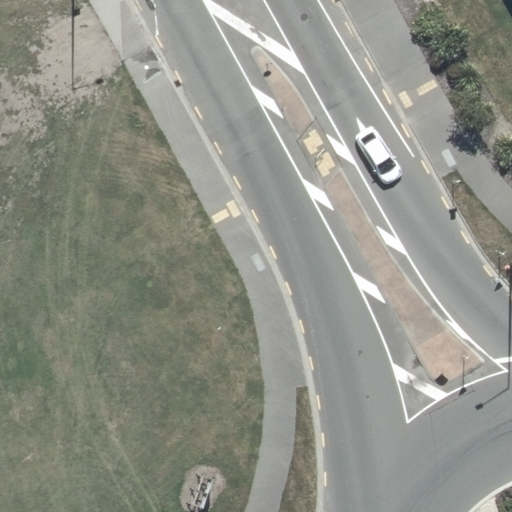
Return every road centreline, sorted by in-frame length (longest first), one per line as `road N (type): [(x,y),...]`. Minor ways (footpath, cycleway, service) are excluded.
road 1 (tertiary): [(387,511),(341,329),(310,248),(215,77),(210,0)]
road 2 (tertiary): [(268,0),(316,33),(457,283),(511,338)]
road 3 (tertiary): [(395,511),(461,443),(511,419)]
